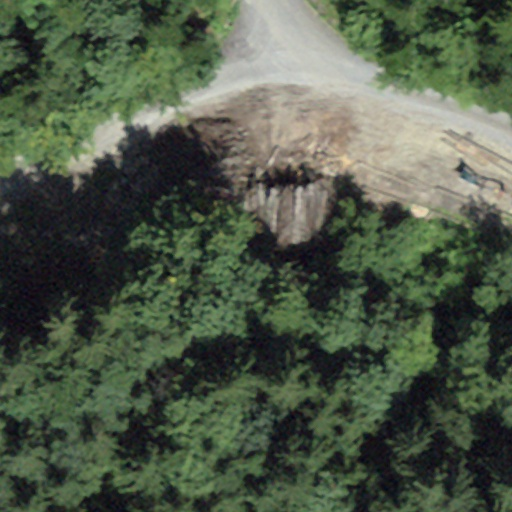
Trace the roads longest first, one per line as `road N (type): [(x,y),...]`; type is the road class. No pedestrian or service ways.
road 1 (track): [(286,58),(0,175)]
road 2 (residential): [(511,142),(286,58),(273,0)]
